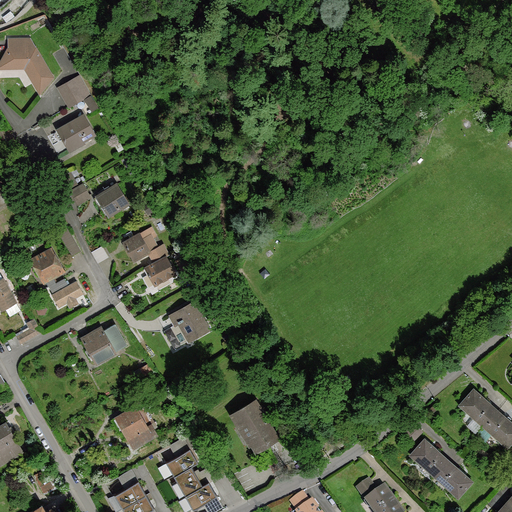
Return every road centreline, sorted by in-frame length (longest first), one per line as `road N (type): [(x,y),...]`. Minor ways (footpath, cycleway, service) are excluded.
road 1 (residential): [(239,511),(359,448),(511,323)]
road 2 (residential): [(90,511),(0,356)]
road 3 (track): [(511,88),(444,53),(387,0)]
